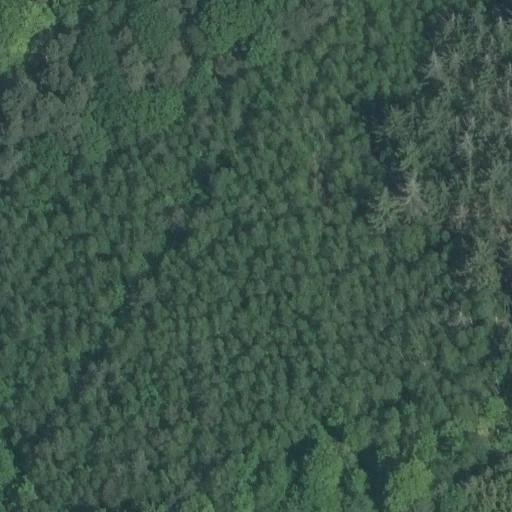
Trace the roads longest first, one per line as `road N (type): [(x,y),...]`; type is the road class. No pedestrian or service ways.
road 1 (track): [(0,141),(50,137),(96,118),(199,45),(284,0)]
road 2 (track): [(344,511),(511,423)]
